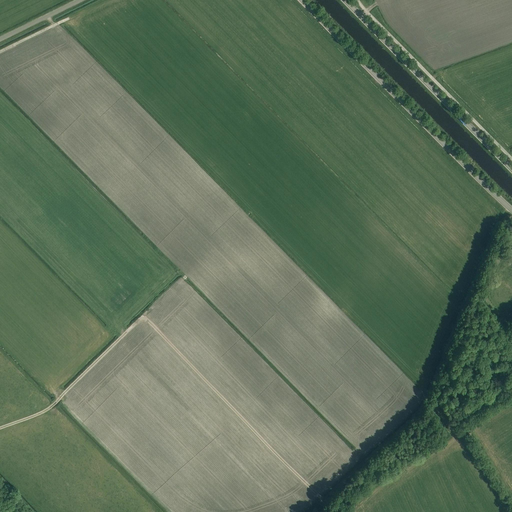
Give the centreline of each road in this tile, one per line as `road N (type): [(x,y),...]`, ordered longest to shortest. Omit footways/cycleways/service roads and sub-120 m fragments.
road 1 (unclassified): [(511,209),(302,0)]
road 2 (secondary): [(511,170),(343,0)]
